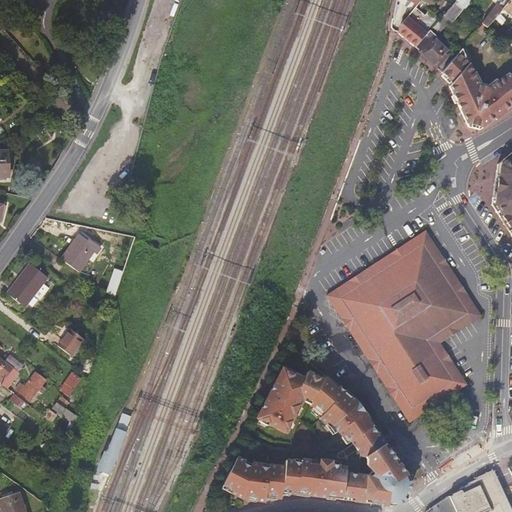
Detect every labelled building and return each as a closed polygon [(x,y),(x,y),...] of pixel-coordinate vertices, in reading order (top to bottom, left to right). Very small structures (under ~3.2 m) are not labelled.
[(455,0),(443,15),(451,21),(462,8),(468,0),(494,0),(494,2),(497,4),(483,24),(487,27),(500,12),(509,0),(455,0)] [(511,0),(509,0),(500,12),(504,15),(506,12),(511,16),(511,0)] [(428,19),(415,8),(409,16),(403,24),(400,31),(417,46),(418,46),(429,31),(432,28),(441,18),(434,12),(428,19)] [(443,15),(441,18),(432,28),(429,31),(418,46),(431,59),(442,70),(444,73),(461,51),(439,33),(448,22),(449,24),(451,21),(443,15)] [(5,31),(23,50),(28,46),(9,26),(5,31)] [(454,83),(457,86),(453,88),(457,96),(460,104),(467,121),(484,126),(496,117),(506,109),(511,104),(511,54),(479,28),(464,47),(461,51),(444,73),(445,74),(454,83)] [(443,77),(452,84),(454,83),(445,74),(443,77)] [(511,150),(500,161),(498,192),(497,205),(511,233),(511,150)] [(0,151),(0,177),(8,177),(7,151),(0,151)] [(427,229),(335,288),(340,296),(424,243),(468,312),(427,338),(454,380),(432,394),(412,408),(367,338),(358,343),(408,422),(467,383),(440,342),(482,315),(427,229)] [(73,235),(57,258),(74,269),(90,247),(86,244),(88,242),(84,239),(82,241),(73,235)] [(340,296),(335,288),(326,293),(358,343),(367,338),(412,408),(432,394),(454,380),(427,338),(468,312),(424,243),(340,296)] [(8,297),(27,311),(49,281),(31,267),(21,280),(23,281),(14,292),(12,291),(8,297)] [(73,357),(86,340),(69,328),(57,344),(73,357)] [(0,383),(3,386),(16,369),(7,362),(0,356),(0,383)] [(10,356),(7,362),(16,369),(3,386),(8,389),(21,372),(25,366),(10,356)] [(370,419),(359,402),(352,396),(351,397),(346,392),(340,386),(337,389),(325,378),(325,379),(320,377),(320,378),(315,376),(315,375),(309,371),(305,379),(301,377),(301,376),(295,373),(295,374),(288,371),(289,370),(284,368),(259,417),(264,419),(270,422),(270,423),(287,432),(289,427),(292,421),(293,421),(297,414),(296,413),(300,405),(301,406),(304,400),(306,401),(307,397),(314,401),(312,404),(316,407),(316,406),(325,414),(322,418),(332,427),(336,433),(340,430),(344,437),(345,436),(349,443),(353,440),(360,451),(368,455),(386,442),(379,432),(379,433),(369,420),(370,419)] [(33,402),(42,389),(48,381),(37,373),(31,380),(26,387),(24,386),(20,392),(33,402)] [(70,395),(82,378),(74,373),(62,390),(70,395)] [(63,415),(68,409),(59,403),(55,409),(63,415)] [(99,472),(112,476),(131,418),(118,413),(99,472)] [(261,441),(250,435),(248,440),(259,445),(261,441)] [(411,483),(410,480),(409,476),(408,474),(386,442),(368,455),(369,458),(369,464),(373,471),(373,476),(366,475),(365,493),(365,499),(365,500),(366,500),(367,501),(373,503),(388,505),(391,505),(397,505),(400,503),(403,502),(404,500),(406,499),(409,495),(411,489),(411,485),(411,483)] [(358,488),(359,474),(347,473),(347,468),(341,468),(341,467),(332,465),(332,461),(321,459),(321,462),(311,461),(311,460),(303,459),(303,462),(287,460),(286,467),(270,465),(270,466),(263,465),(263,464),(253,462),(251,466),(245,463),(247,461),(239,457),(225,484),(234,489),(232,492),(244,498),(247,493),(252,496),(254,496),(253,499),(266,501),(267,494),(278,496),(277,497),(281,497),(281,493),(297,495),(297,493),(303,494),(312,495),(312,492),(317,492),(316,495),(344,499),(345,487),(358,488)] [(411,469),(416,477),(424,471),(419,462),(410,468),(411,469)] [(511,511),(511,507),(511,506),(507,497),(503,487),(499,478),(496,477),(495,475),(495,474),(494,473),(493,473),(492,473),(488,474),(487,475),(485,474),(484,474),(481,476),(476,478),(475,480),(472,481),(468,483),(468,485),(467,486),(461,488),(461,489),(461,490),(460,491),(454,493),(454,494),(454,495),(450,496),(456,511),(511,511)] [(365,493),(366,475),(359,474),(358,488),(356,500),(365,501),(365,499),(365,493)] [(356,500),(358,488),(345,487),(344,499),(356,500)] [(0,499),(0,504),(2,511),(26,511),(19,493),(0,499)] [(456,511),(450,496),(449,495),(427,510),(426,511),(456,511)]
